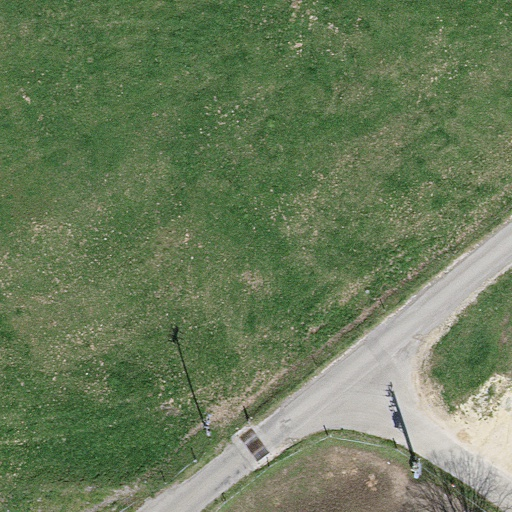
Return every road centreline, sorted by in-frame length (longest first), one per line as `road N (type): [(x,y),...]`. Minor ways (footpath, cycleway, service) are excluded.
road 1 (tertiary): [(511,240),(173,511)]
road 2 (track): [(336,383),(511,501)]
